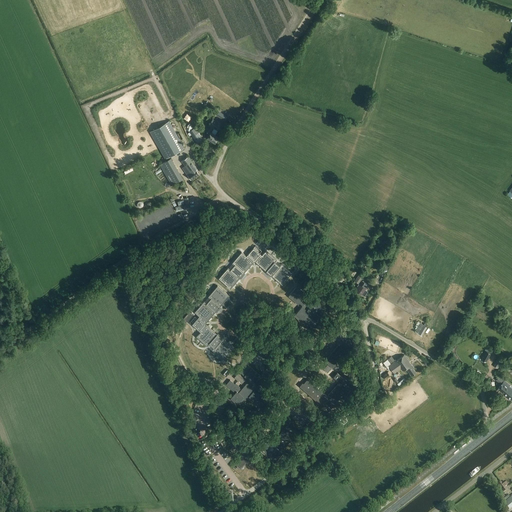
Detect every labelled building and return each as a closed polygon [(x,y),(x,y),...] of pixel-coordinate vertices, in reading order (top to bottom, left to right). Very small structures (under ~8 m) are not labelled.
[(133,110),(132,108),(136,106),(132,98),(123,102),(127,113),(133,110)] [(224,120),(227,116),(218,111),(215,114),(224,120)] [(218,137),(215,135),(217,131),(222,124),(213,118),(209,125),(214,129),(211,132),(207,138),(215,143),(218,137)] [(165,159),(184,148),(169,121),(150,132),(165,159)] [(200,126),(204,128),(203,130),(208,133),(210,128),(201,123),(200,126)] [(188,130),(189,131),(192,136),(197,143),(203,139),(198,132),(194,128),(193,128),(190,124),(189,127),(188,130)] [(191,179),(199,174),(195,169),(197,168),(188,156),(181,161),(185,166),(182,168),(187,175),(188,175),(191,179)] [(159,164),(171,185),(179,180),(180,182),(183,180),(182,178),(183,178),(171,158),(159,164)] [(262,255),(253,247),(246,256),(241,252),(232,263),(234,265),(230,269),(228,267),(218,278),(230,289),(239,278),(244,272),(253,262),(253,261),(255,261),(255,262),(266,271),(272,276),(282,285),(292,273),(281,264),(279,266),(275,262),(277,260),(266,250),(262,255)] [(382,267),(379,274),(384,276),(388,270),(382,267)] [(359,285),(362,281),(365,276),(363,275),(357,283),(359,285)] [(362,281),(359,285),(355,290),(361,294),(364,296),(367,292),(364,290),(368,285),(362,281)] [(220,306),(229,295),(217,285),(208,296),(210,298),(206,303),(204,301),(194,312),(199,316),(192,324),(200,331),(196,336),(207,346),(209,344),(213,347),(211,350),(222,359),(233,348),(222,338),(217,333),(216,333),(206,324),(206,322),(215,312),(220,306)] [(302,305),(301,307),(294,315),(300,321),(302,319),(312,327),(318,320),(316,318),(326,307),(316,299),(309,308),(301,301),(306,295),(296,287),(288,296),(298,305),(299,303),(302,305)] [(420,323),(415,332),(421,335),(427,327),(426,326),(427,324),(425,323),(424,325),(420,323)] [(333,368),(337,363),(336,362),(339,359),(340,360),(348,350),(347,349),(352,344),(349,342),(351,339),(339,328),(337,331),(332,327),(326,334),(338,345),(326,359),(327,361),(326,362),(333,368)] [(486,350),(480,359),(486,362),(493,350),(489,347),(487,351),(486,350)] [(414,368),(404,355),(395,361),(389,366),(394,373),(400,368),(402,371),(406,368),(411,375),(415,372),(413,369),(414,368)] [(261,376),(246,364),(239,372),(241,373),(249,380),(241,389),(230,380),(226,385),(235,393),(230,398),(237,404),(238,403),(241,405),(249,396),(262,408),(267,401),(266,399),(270,395),(256,382),(261,376)] [(344,376),(343,378),(337,372),(333,377),(339,382),(327,396),(307,379),(304,382),(303,383),(302,383),(299,386),(301,388),(317,402),(318,401),(323,406),(324,405),(329,410),(348,389),(349,390),(352,386),(351,385),(353,384),(344,376)] [(234,377),(241,384),(245,380),(238,373),(234,377)] [(511,399),(511,386),(504,381),(498,389),(504,393),(503,394),(509,399),(509,398),(511,399)] [(297,391),(300,387),(294,383),(291,387),(297,391)] [(333,407),(326,414),(330,418),(337,411),(333,407)] [(278,442),(275,445),(267,438),(259,447),(267,454),(274,460),(283,451),(282,450),(297,433),(287,425),(275,439),(278,442)] [(240,469),(251,456),(244,451),(231,466),(235,469),(237,467),(240,469)] [(501,483),(498,485),(502,491),(506,488),(504,487),(507,484),(504,481),(502,483),(501,483)]
